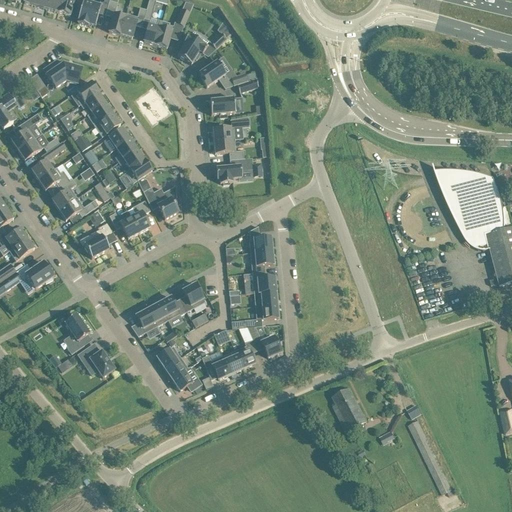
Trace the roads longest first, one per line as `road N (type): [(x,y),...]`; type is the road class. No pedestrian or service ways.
road 1 (residential): [(89,290),(175,415),(288,371),(294,350),(280,207)]
road 2 (unclassified): [(113,484),(158,450),(386,351)]
road 3 (residential): [(324,183),(386,351)]
road 4 (residential): [(413,342),(496,497)]
road 5 (unclassified): [(113,484),(0,351)]
road 6 (residential): [(107,53),(100,79),(157,163),(194,162)]
road 7 (residential): [(107,53),(161,68),(191,115),(194,162)]
road 8 (residential): [(89,290),(0,166)]
road 9 (residential): [(196,233),(89,290)]
